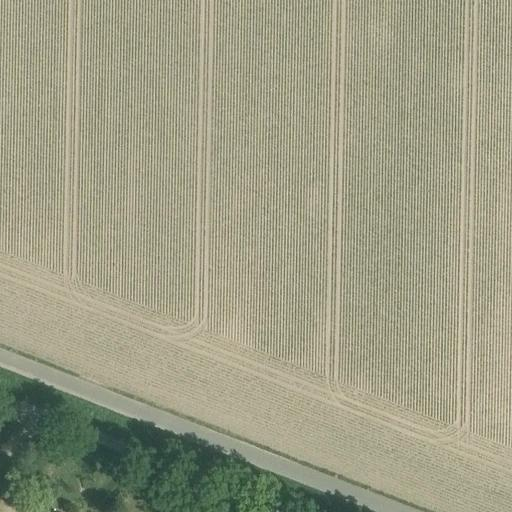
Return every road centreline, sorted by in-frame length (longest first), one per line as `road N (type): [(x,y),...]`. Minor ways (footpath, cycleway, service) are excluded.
road 1 (unclassified): [(390,511),(0,358)]
road 2 (unclassified): [(293,511),(0,395)]
